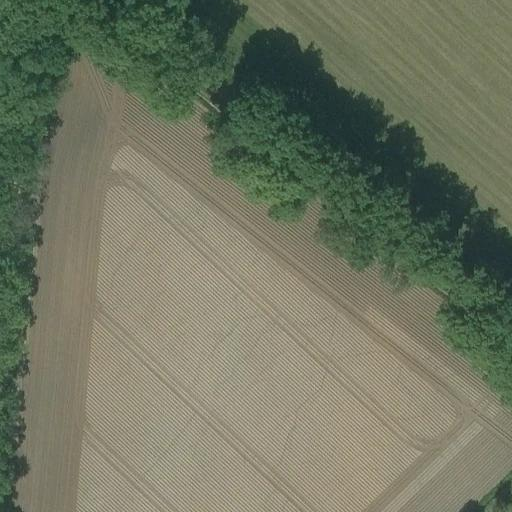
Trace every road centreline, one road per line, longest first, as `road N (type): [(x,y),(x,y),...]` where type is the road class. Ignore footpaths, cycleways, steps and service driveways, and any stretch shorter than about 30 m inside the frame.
road 1 (unclassified): [(511,319),(168,48),(123,0)]
road 2 (track): [(0,305),(30,0)]
